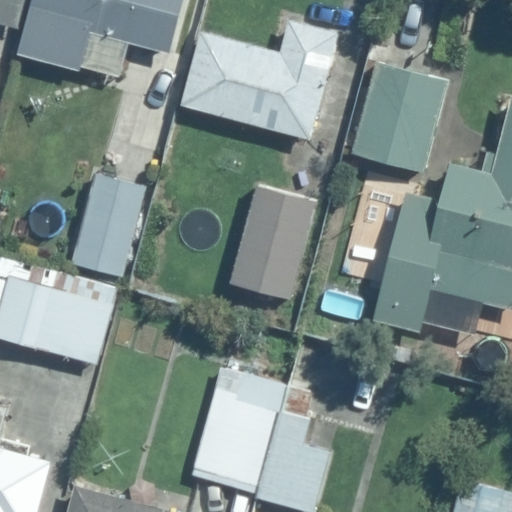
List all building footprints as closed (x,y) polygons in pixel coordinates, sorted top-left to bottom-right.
[(0,0),(0,21),(22,27),(29,0),(0,0)] [(92,29),(172,49),(183,0),(35,0),(23,52),(83,67),(92,29)] [(206,27),(186,102),(312,136),(341,25),(292,12),(283,47),(206,27)] [(447,79),(378,62),(356,149),(425,166),(447,79)] [(441,200),(412,192),(376,317),(422,330),(426,315),(471,328),(481,296),(511,304),(511,298),(511,96),(491,170),(452,159),(441,200)] [(154,186),(98,172),(76,258),(133,272),(154,186)] [(322,201),(260,185),(235,277),(297,294),(322,201)] [(1,253),(0,256),(0,334),(100,359),(119,282),(1,253)] [(346,340),(302,332),(296,366),(340,374),(346,340)] [(230,361),(197,473),(320,511),(341,451),(311,441),(319,415),(285,404),(293,381),(230,361)] [(0,511),(40,511),(53,459),(0,445),(0,511)] [(511,511),(511,483),(466,472),(455,511),(511,511)] [(183,511),(77,484),(69,511),(183,511)]
